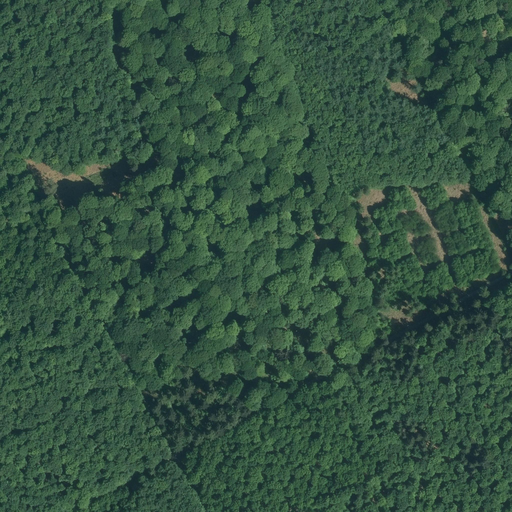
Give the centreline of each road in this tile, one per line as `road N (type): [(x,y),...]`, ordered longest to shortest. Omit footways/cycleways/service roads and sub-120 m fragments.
road 1 (track): [(175,455),(511,271)]
road 2 (track): [(0,126),(175,455)]
road 3 (track): [(375,0),(511,253)]
road 4 (unknown): [(132,478),(119,462),(0,458)]
